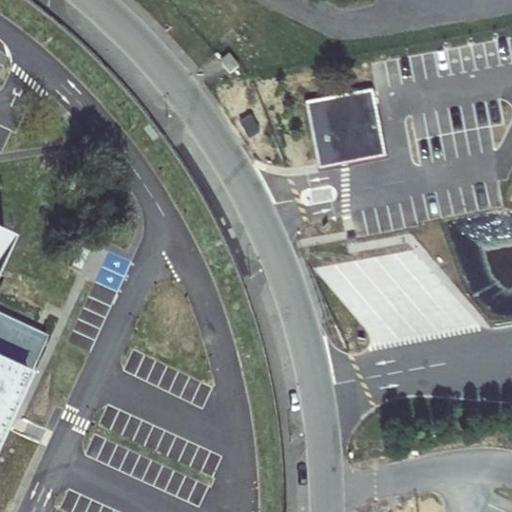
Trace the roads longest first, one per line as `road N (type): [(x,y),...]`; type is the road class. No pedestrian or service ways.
road 1 (unclassified): [(326,511),(313,379),(265,229),(185,97),(94,0)]
road 2 (unknown): [(441,173),(468,355)]
